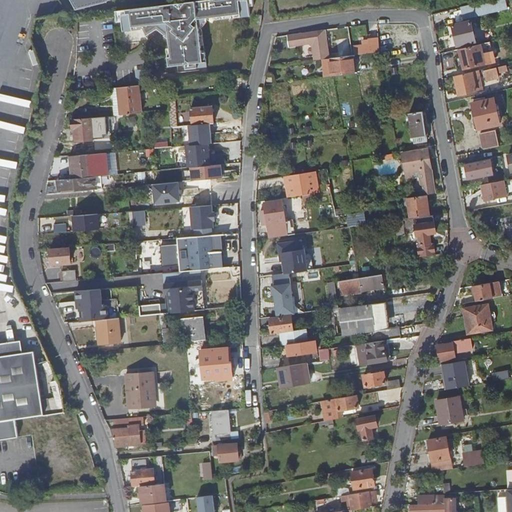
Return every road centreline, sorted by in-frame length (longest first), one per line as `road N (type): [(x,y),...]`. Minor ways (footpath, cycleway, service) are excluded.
road 1 (residential): [(252,399),(247,165),(267,29),(418,18),(465,242)]
road 2 (residential): [(118,511),(104,444),(26,249),(62,69),(56,44)]
road 3 (residential): [(465,242),(409,379),(387,511)]
